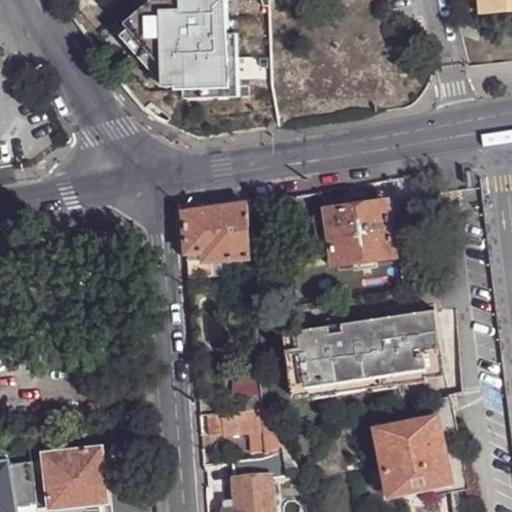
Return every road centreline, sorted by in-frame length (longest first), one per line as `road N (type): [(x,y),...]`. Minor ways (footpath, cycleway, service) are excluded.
road 1 (residential): [(133,182),(162,231),(187,511)]
road 2 (tertiary): [(133,182),(462,125)]
road 3 (residential): [(37,29),(133,182)]
road 4 (tertiary): [(0,204),(133,182)]
road 5 (residential): [(437,0),(462,125)]
